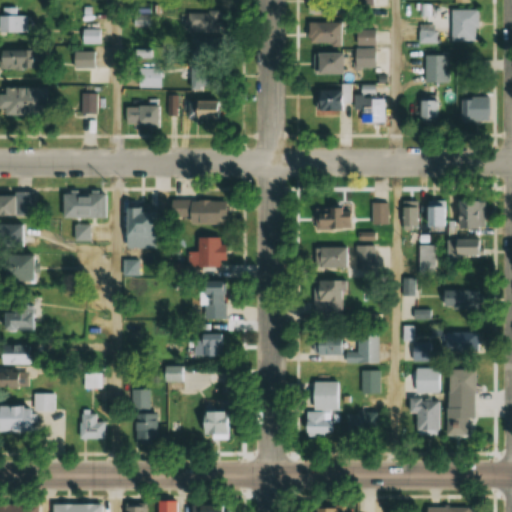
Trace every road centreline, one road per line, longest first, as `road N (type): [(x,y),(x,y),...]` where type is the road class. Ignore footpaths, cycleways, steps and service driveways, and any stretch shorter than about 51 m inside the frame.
road 1 (secondary): [(511,476),(0,475)]
road 2 (residential): [(511,163),(0,163)]
road 3 (residential): [(272,511),(272,0)]
